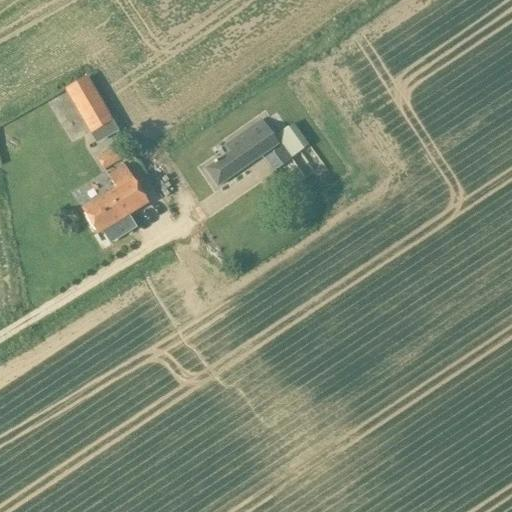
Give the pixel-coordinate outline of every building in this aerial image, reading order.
[(65,92),(89,133),(96,145),(118,132),(112,120),(88,78),(65,92)] [(260,157),(254,150),(243,133),(226,145),(230,152),(205,169),(217,186),(260,157)] [(254,150),(260,157),(285,195),(307,179),(317,172),(302,151),(292,158),(277,136),(254,150)] [(104,171),(121,160),(114,148),(97,159),(104,171)] [(117,241),(130,233),(122,219),(128,215),(148,203),(125,166),(108,177),(116,189),(82,210),(97,234),(101,232),(109,227),(117,241)]
